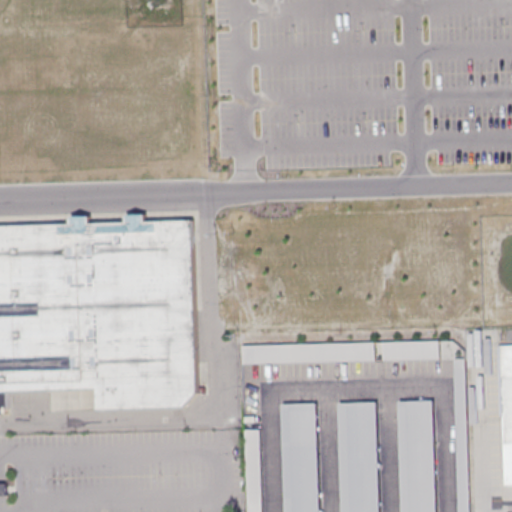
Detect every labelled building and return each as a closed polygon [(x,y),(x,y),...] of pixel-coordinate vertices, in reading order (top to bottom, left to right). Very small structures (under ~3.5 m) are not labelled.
[(0,224),(72,223),(72,216),(91,215),(91,223),(128,222),(127,214),(147,214),(147,221),(195,220),(199,392),(185,407),(98,409),(98,389),(11,391),(12,406),(0,406),(0,224)] [(385,360),(384,342),(440,340),(440,358),(385,360)] [(243,364),(242,346),(375,342),(376,360),(243,364)] [(511,511),(511,483),(506,484),(501,346),(511,345),(511,511)] [(459,511),(455,358),(466,358),(470,511),(459,511)] [(403,511),(400,401),(435,399),(438,511),(403,511)] [(320,511),(285,511),(282,403),(317,402),(320,511)] [(342,511),(340,403),(378,402),(381,511),(342,511)] [(247,429),(249,511),(263,511),(261,429),(247,429)] [(0,482),(7,482),(8,495),(0,495),(0,482)]
